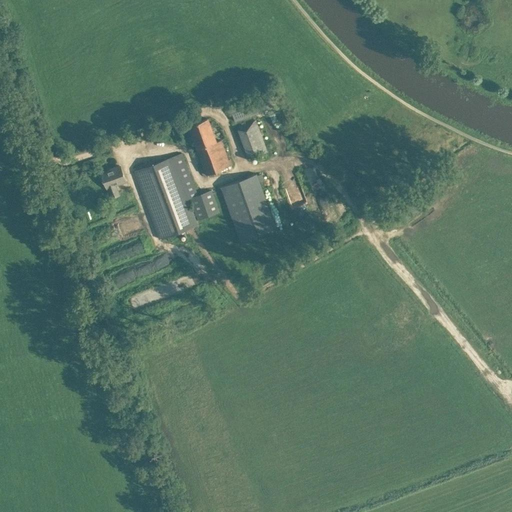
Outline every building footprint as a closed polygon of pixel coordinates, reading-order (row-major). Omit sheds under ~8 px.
[(273,88),(229,104),(235,121),(279,105),(273,88)] [(231,159),(228,160),(221,140),(216,141),(207,118),(188,125),(206,174),(233,164),(231,159)] [(256,120),(238,126),(249,158),(267,152),(256,120)] [(190,198),(198,195),(182,153),(172,156),(188,199),(190,198)] [(172,156),(134,171),(160,239),(198,225),(188,199),(172,156)] [(111,197),(118,194),(114,185),(126,180),(120,165),(101,172),(107,187),(111,197)] [(220,186),(240,241),(276,228),(257,173),(220,186)] [(211,190),(198,195),(190,198),(198,219),(219,211),(211,190)] [(128,216),(96,225),(99,236),(143,223),(140,213),(134,215),(136,222),(130,224),(128,216)]
